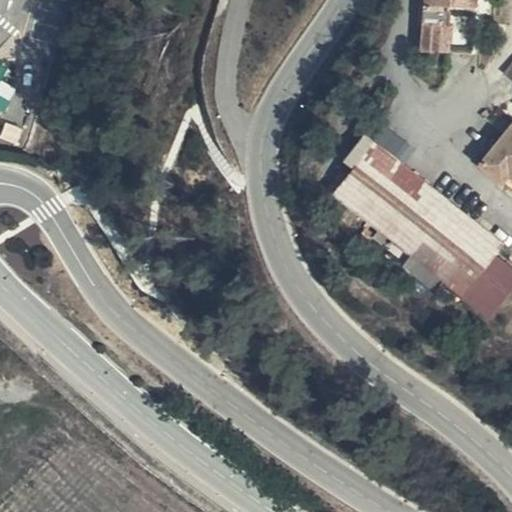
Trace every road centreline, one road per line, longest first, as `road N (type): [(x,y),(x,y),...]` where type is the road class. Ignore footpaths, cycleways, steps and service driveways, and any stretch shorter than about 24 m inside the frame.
road 1 (unclassified): [(511,477),(457,422),(346,339),(293,278),(272,232),(263,162),(273,114),(343,0)]
road 2 (unclassified): [(0,182),(43,196),(107,307),(390,511)]
road 3 (unclassified): [(275,511),(94,374),(0,285)]
road 4 (unknown): [(405,0),(396,55),(408,110),(511,220)]
